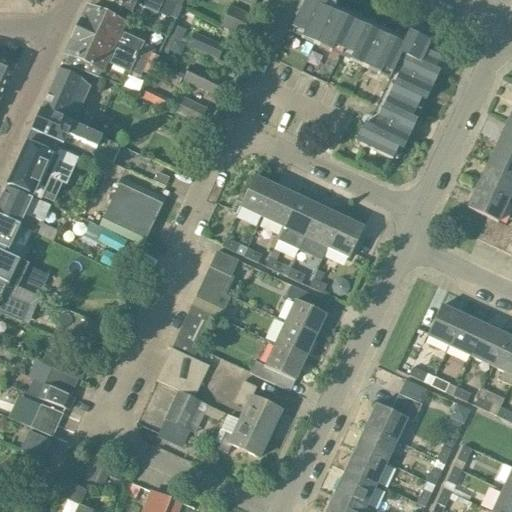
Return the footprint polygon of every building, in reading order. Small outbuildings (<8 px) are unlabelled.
[(174,4),(165,0),(104,0),(129,12),(132,6),(134,0),(139,0),(137,6),(156,15),(157,13),(168,19),(174,4)] [(313,44),(332,4),(327,1),(327,0),(303,0),(291,27),(303,33),(300,38),(313,44)] [(337,55),(356,15),(332,4),(313,44),(337,55)] [(88,7),(77,30),(154,67),(158,58),(151,55),(153,50),(142,44),(143,43),(124,34),(119,45),(114,43),(123,24),(88,7)] [(249,18),(229,8),(221,27),(241,36),(249,18)] [(362,67),(380,27),(356,15),(337,55),(362,67)] [(179,51),(187,29),(175,25),(167,47),(179,51)] [(390,71),(403,41),(405,38),(380,27),(362,67),(387,79),(390,71)] [(154,67),(77,30),(66,53),(68,54),(64,63),(97,79),(109,55),(113,57),(109,64),(128,73),(129,72),(140,77),(143,72),(150,75),(154,67)] [(403,41),(426,52),(430,47),(427,41),(408,32),(405,38),(403,41)] [(196,51),(218,61),(224,49),(201,39),(196,51)] [(439,58),(426,52),(403,41),(390,71),(430,90),(439,72),(434,69),(439,58)] [(0,95),(13,68),(0,61),(0,95)] [(212,96),(219,82),(190,68),(184,82),(212,96)] [(40,109),(74,124),(90,88),(80,79),(58,69),(40,109)] [(419,113),(430,90),(390,71),(387,79),(379,94),(419,113)] [(409,135),(419,113),(379,94),(369,117),(409,135)] [(175,114),(199,126),(207,110),(183,98),(175,114)] [(101,137),(74,124),(40,109),(31,130),(58,142),(63,144),(64,142),(112,164),(120,146),(101,138),(101,137)] [(409,135),(369,117),(365,124),(364,124),(355,142),(391,160),(397,148),(402,150),(409,135)] [(511,149),(511,122),(508,121),(497,143),(511,149)] [(55,150),(58,142),(31,130),(7,184),(39,198),(53,205),(63,182),(66,184),(76,160),(55,150)] [(511,175),(511,149),(497,143),(487,164),(511,175)] [(507,200),(511,190),(511,175),(487,164),(477,186),(507,200)] [(165,187),(168,180),(156,174),(152,182),(165,187)] [(261,218),(275,188),(253,177),(239,207),(261,218)] [(165,201),(120,180),(99,225),(144,246),(165,201)] [(497,222),(507,200),(477,186),(467,209),(487,218),(497,223),(497,222)] [(5,188),(0,199),(0,216),(36,232),(53,240),(58,229),(40,222),(45,212),(29,205),(32,200),(5,188)] [(283,228),(297,198),(275,188),(261,218),(282,228),(283,228)] [(277,242),(298,252),(305,238),(319,208),(298,198),(297,198),(283,228),(277,242)] [(305,238),(298,252),(300,253),(321,263),(328,249),(326,248),(341,218),(320,209),(319,208),(305,238)] [(36,232),(0,216),(0,246),(8,251),(11,245),(26,252),(36,232)] [(326,248),(328,249),(349,259),(363,229),(341,218),(326,248)] [(498,223),(497,222),(497,223),(487,218),(476,240),(487,245),(498,223)] [(498,250),(509,228),(498,223),(487,245),(498,250)] [(509,255),(511,249),(511,229),(509,228),(498,250),(509,255)] [(134,245),(112,235),(106,248),(128,258),(134,245)] [(243,257),(247,248),(225,238),(221,247),(243,257)] [(0,251),(0,280),(7,284),(36,298),(47,274),(0,251)] [(262,257),(248,251),(244,259),(258,266),(262,257)] [(209,267),(230,277),(238,262),(216,252),(209,267)] [(283,267),(270,261),(266,269),(279,275),(283,267)] [(223,293),(230,277),(209,267),(202,283),(223,293)] [(305,277),(292,271),(288,280),(301,286),(305,277)] [(326,287),(320,284),(324,275),(317,273),(309,290),(322,296),(326,287)] [(2,295),(7,284),(0,280),(0,313),(6,317),(6,316),(21,323),(29,307),(2,295)] [(222,294),(223,293),(202,283),(194,298),(223,312),(230,298),(222,294)] [(284,324),(314,338),(325,315),(310,309),(315,298),(290,286),(285,298),(294,302),(284,324)] [(186,317),(207,327),(212,316),(191,306),(186,317)] [(448,347),(462,317),(440,306),(426,337),(448,347)] [(202,338),(207,327),(186,317),(181,328),(202,338)] [(470,357),(484,327),(462,317),(448,347),(470,357)] [(304,359),(314,338),(284,324),(274,345),(304,359)] [(492,367),(506,337),(484,327),(470,357),(492,367)] [(197,349),(202,338),(181,328),(176,339),(197,349)] [(511,376),(511,339),(506,337),(492,367),(511,376)] [(192,360),(197,349),(176,339),(170,349),(192,360)] [(294,382),(304,359),(274,345),(264,366),(255,362),(249,374),(274,386),(279,375),(294,382)] [(165,360),(203,378),(208,367),(170,350),(165,360)] [(198,388),(203,378),(165,360),(161,371),(198,388)] [(423,384),(427,376),(412,369),(408,378),(423,384)] [(193,399),(198,388),(161,371),(156,381),(193,399)] [(51,372),(46,384),(72,395),(77,383),(51,372)] [(449,386),(435,380),(431,388),(445,395),(449,386)] [(245,408),(239,421),(269,435),(280,412),(250,398),(254,388),(243,382),(234,402),(245,408)] [(70,399),(43,387),(38,398),(65,410),(70,399)] [(457,390),(453,398),(467,405),(471,396),(457,390)] [(199,402),(177,392),(158,435),(182,446),(190,430),(187,429),(199,402)] [(395,442),(406,420),(412,423),(421,405),(398,395),(390,412),(376,405),(365,428),(395,442)] [(493,406),(479,400),(475,409),(489,415),(493,406)] [(41,406),(36,417),(58,427),(63,415),(41,406)] [(511,415),(500,410),(496,419),(511,425),(511,422),(511,415)] [(269,435),(239,421),(227,415),(220,430),(225,432),(217,450),(227,455),(231,446),(258,458),(269,435)] [(58,427),(36,417),(31,430),(52,440),(58,427)] [(385,463),(395,442),(365,428),(355,449),(385,463)] [(30,433),(26,442),(47,451),(50,442),(30,433)] [(47,451),(26,442),(21,452),(42,461),(47,451)] [(463,446),(456,461),(466,466),(473,451),(463,446)] [(444,448),(437,463),(444,466),(451,452),(444,448)] [(375,485),(385,463),(355,449),(345,471),(375,485)] [(76,475),(85,478),(100,485),(111,462),(96,455),(88,451),(76,475)] [(113,468),(109,476),(119,481),(123,473),(113,468)] [(501,491),(511,496),(511,468),(511,469),(501,491)] [(453,469),(446,483),(455,487),(462,473),(453,469)] [(441,473),(434,470),(427,485),(434,488),(441,473)] [(365,507),(375,485),(345,471),(335,493),(365,507)] [(65,500),(79,506),(85,492),(72,486),(65,500)] [(431,494),(422,490),(416,504),(424,508),(431,494)] [(452,495),(442,490),(436,505),(445,509),(452,495)] [(511,511),(511,496),(501,491),(491,511),(511,511)] [(178,511),(182,505),(150,493),(142,511),(178,511)] [(362,511),(365,507),(335,493),(325,511),(362,511)]
